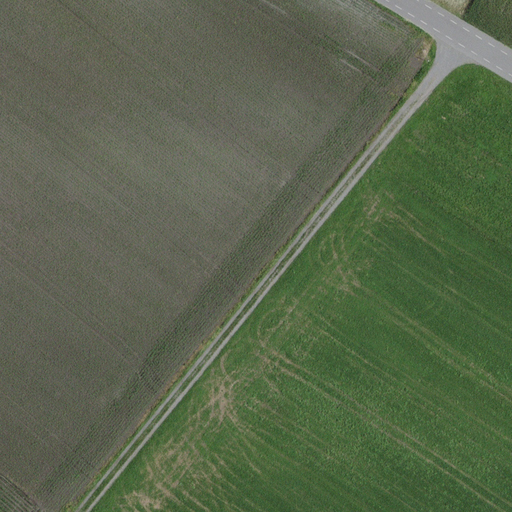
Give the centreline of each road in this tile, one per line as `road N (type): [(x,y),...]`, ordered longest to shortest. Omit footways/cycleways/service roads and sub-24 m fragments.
road 1 (track): [(467,35),(85,511)]
road 2 (unclassified): [(511,62),(408,0)]
